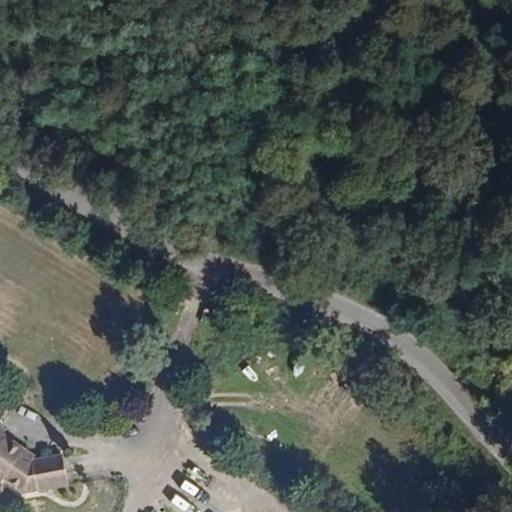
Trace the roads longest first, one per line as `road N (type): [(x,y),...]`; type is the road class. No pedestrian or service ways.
road 1 (residential): [(511,469),(422,362),(361,321),(276,287),(199,269),(0,154)]
road 2 (track): [(128,511),(154,456),(212,272)]
